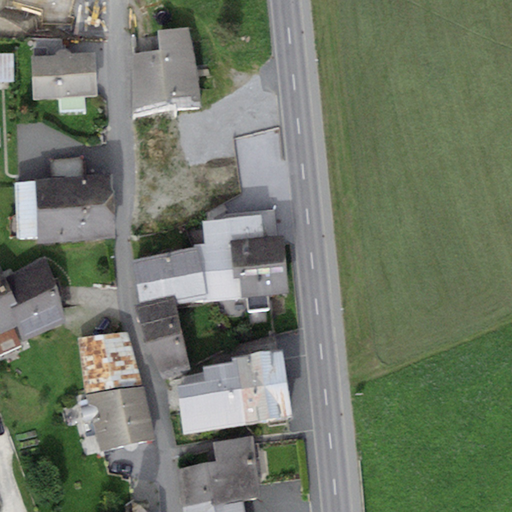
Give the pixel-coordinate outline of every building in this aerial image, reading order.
[(191,50),(187,31),(175,32),(175,34),(160,36),(162,59),(151,60),(156,109),(176,106),(176,109),(199,107),(193,69),(191,50)] [(94,95),(92,57),(71,58),(71,55),(69,53),(66,51),(63,51),(62,38),(34,37),(37,97),(61,96),(61,111),(85,110),(85,96),(94,95)] [(0,79),(13,79),(13,54),(0,54),(0,79)] [(112,237),(110,180),(83,181),(81,157),(51,159),(52,183),(18,185),(21,237),(40,236),(41,241),(112,237)] [(278,243),(275,210),(227,214),(219,220),(214,219),(215,225),(206,225),(209,248),(196,250),(196,255),(204,300),(247,296),(248,311),(270,309),(269,294),(284,293),(281,243),(278,243)] [(204,300),(196,255),(136,266),(145,307),(172,306),(204,300)] [(3,284),(20,322),(26,337),(62,322),(55,287),(43,262),(3,284)] [(0,331),(20,322),(3,284),(0,276),(0,353),(20,345),(13,329),(1,335),(0,333),(0,331)] [(173,313),(172,306),(145,307),(139,309),(139,314),(137,316),(139,322),(142,323),(147,344),(166,376),(187,369),(177,329),(179,328),(175,312),(173,313)] [(139,384),(126,336),(83,340),(88,390),(139,384)] [(288,418),(279,357),(231,365),(231,368),(207,372),(211,390),(240,386),(245,424),(288,418)] [(211,390),(207,372),(189,376),(191,390),(182,391),(187,432),(245,424),(240,386),(211,390)] [(153,439),(142,391),(88,396),(90,404),(82,407),(86,420),(94,418),(102,450),(153,439)] [(257,497),(251,441),(216,447),(219,466),(206,467),(181,473),(185,511),(241,511),(240,500),(257,497)]
